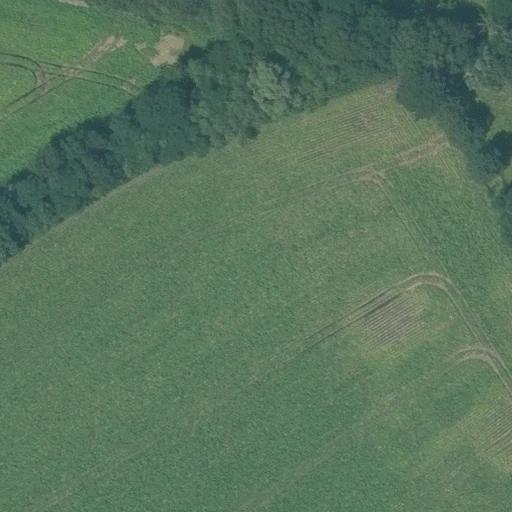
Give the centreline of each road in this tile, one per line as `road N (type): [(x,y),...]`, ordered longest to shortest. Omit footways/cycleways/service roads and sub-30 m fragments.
road 1 (track): [(0,222),(344,11)]
road 2 (track): [(276,0),(511,42)]
